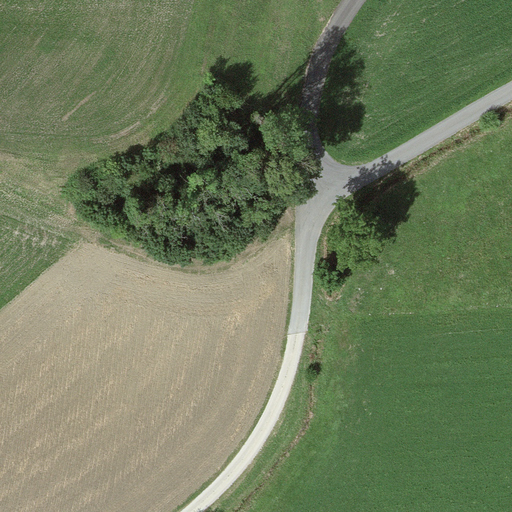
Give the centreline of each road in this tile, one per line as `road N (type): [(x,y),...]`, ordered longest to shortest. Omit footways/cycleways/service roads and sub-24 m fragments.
road 1 (track): [(511,91),(381,164),(312,184),(316,70),(355,0)]
road 2 (track): [(185,511),(255,442),(279,393),(297,320),(312,184)]
